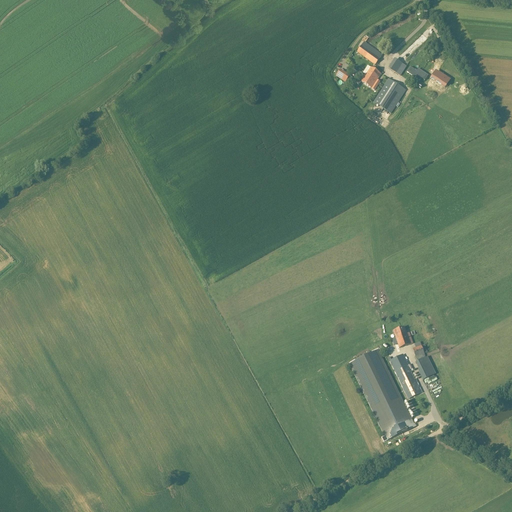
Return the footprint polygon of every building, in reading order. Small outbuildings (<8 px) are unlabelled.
[(364,42),(357,53),(363,57),(375,66),(382,56),(364,42)] [(401,76),(408,67),(397,59),(390,68),(401,76)] [(430,76),(419,69),(418,71),(411,67),(408,72),(416,78),(417,75),(426,81),(430,76)] [(377,81),(381,75),(370,68),(361,82),(374,91),(380,82),(377,81)] [(336,76),(345,82),(349,76),(340,69),(336,76)] [(448,87),(453,80),(437,70),(433,78),(448,87)] [(391,115),(406,91),(388,79),(373,103),(391,115)] [(399,349),(413,344),(409,333),(406,334),(404,328),(393,331),(396,338),(392,340),(394,346),(397,345),(399,349)] [(425,345),(421,346),(413,349),(417,361),(425,358),(423,352),(427,350),(425,345)] [(416,427),(415,425),(414,425),(378,350),(349,364),(387,441),(416,427)] [(410,364),(409,356),(397,357),(397,360),(391,360),(392,364),(398,364),(398,365),(410,364)] [(423,381),(436,375),(431,364),(418,371),(423,381)] [(408,400),(422,393),(408,366),(395,372),(408,400)]
